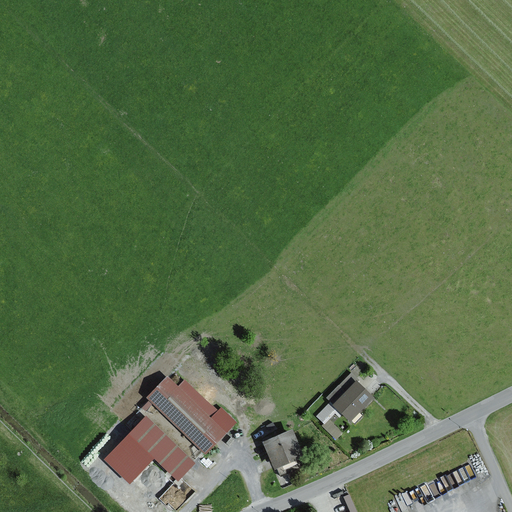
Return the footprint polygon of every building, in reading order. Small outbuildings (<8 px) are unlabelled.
[(373,400),(356,384),(359,381),(351,373),(325,399),(329,403),(314,417),(323,426),(334,415),(339,419),(341,417),(349,424),(373,400)] [(226,433),(170,380),(149,401),(205,455),(226,433)] [(195,466),(145,419),(104,462),(154,509),(195,466)] [(291,431),(261,444),(273,471),(275,470),(279,479),(305,468),(302,461),(303,460),(291,431)] [(356,511),(349,495),(342,498),(348,511),(356,511)]
